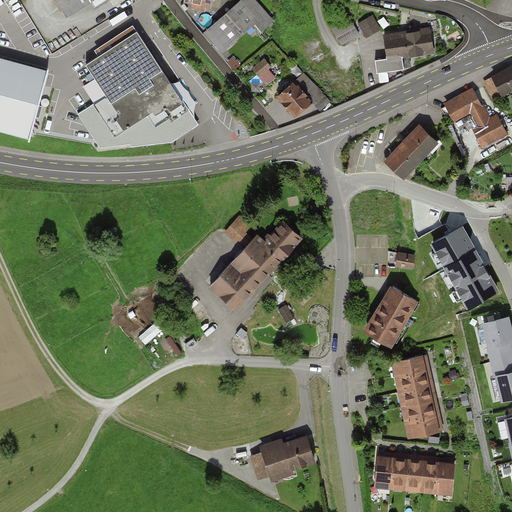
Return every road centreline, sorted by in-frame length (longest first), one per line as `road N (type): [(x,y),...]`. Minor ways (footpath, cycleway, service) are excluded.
road 1 (primary): [(0,162),(136,172),(208,164),(310,135)]
road 2 (residential): [(338,368),(200,360),(163,373),(109,409)]
road 3 (primary): [(310,135),(492,54)]
road 4 (track): [(0,257),(35,332),(71,383),(109,409)]
road 5 (unclassified): [(333,186),(344,257),(338,368)]
road 6 (residential): [(333,186),(377,182),(474,209)]
road 7 (unclassified): [(338,368),(355,511)]
road 8 (track): [(109,409),(63,483),(27,511)]
